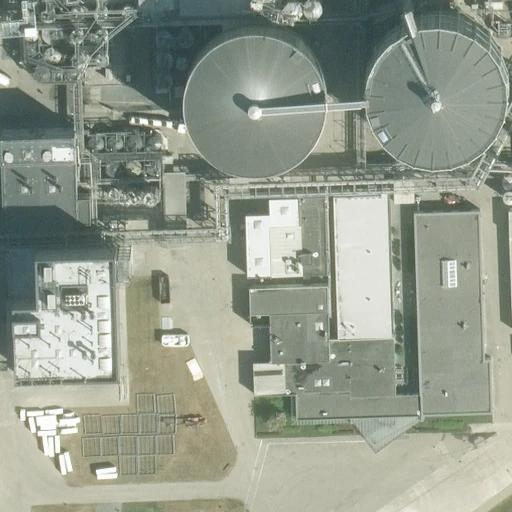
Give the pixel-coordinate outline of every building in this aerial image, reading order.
[(70,4),(70,8),(73,12),(77,13),(81,12),(84,8),(83,3),(80,0),(73,0),(72,1),(70,4)] [(95,5),(96,9),(98,12),(102,13),(106,12),(109,8),(109,3),(105,0),(99,0),(97,1),(95,5)] [(123,4),(123,8),(125,11),(130,12),(134,11),(137,7),(136,2),(133,0),(125,0),(123,4)] [(286,0),(285,2),(286,6),(289,10),(293,11),(297,9),(300,5),(298,0),(286,0)] [(307,0),(306,2),(307,6),(310,9),(314,10),(318,9),(321,4),(319,0),(307,0)] [(41,6),(41,10),(44,14),(48,15),(52,14),(55,10),(54,5),(50,1),(46,1),(43,3),(41,6)] [(486,130),(502,102),(504,83),(497,54),(484,36),(465,23),(442,17),(436,17),(408,24),(389,38),(374,62),(370,85),(372,99),(377,113),(391,132),(416,147),(439,151),(467,144),(486,130)] [(58,38),(61,33),(62,28),(60,23),(55,19),(49,18),(43,21),(40,26),(39,31),(42,37),(47,40),(52,40),(58,38)] [(70,28),(70,32),(73,36),(77,37),(81,36),(84,31),(83,26),(79,23),(75,23),(72,25),(70,28)] [(95,28),(96,32),(98,36),(102,37),(106,36),(109,32),(109,27),(105,23),(101,23),(97,25),(95,28)] [(158,32),(159,36),(162,39),(166,40),(170,39),(172,34),(172,29),(168,26),(164,26),(160,28),(158,32)] [(179,32),(180,36),(182,39),(186,40),(191,39),(193,34),(192,29),(188,26),(184,26),(181,28),(179,32)] [(310,148),(326,120),(328,100),(321,72),(307,54),(289,42),(266,36),(260,36),(233,42),(214,56),(198,80),(194,102),(196,117),(201,131),(214,150),(240,166),(263,169),(292,162),(310,148)] [(47,47),(47,50),(50,54),(54,55),(58,54),(61,50),(60,45),(56,41),(52,41),(49,43),(47,47)] [(70,51),(70,55),(73,58),(77,59),(81,58),(84,54),(84,49),(80,46),(76,45),(72,47),(70,51)] [(158,51),(158,55),(161,58),(165,59),(170,58),(172,53),(171,49),(167,45),(163,45),(160,47),(158,51)] [(96,51),(96,55),(98,58),(103,60),(107,58),(110,54),(109,49),(105,46),(101,46),(98,47),(96,51)] [(176,56),(176,60),(179,63),(183,64),(187,63),(190,58),(189,53),(185,50),(181,50),(177,52),(176,56)] [(34,67),(34,71),(36,74),(40,75),(45,74),(47,70),(47,65),(43,62),(39,61),(35,63),(34,67)] [(158,73),(159,77),(161,80),(166,81),(170,80),(172,75),(171,70),(167,67),(163,67),(160,69),(158,73)] [(128,134),(128,138),(131,141),(135,143),(139,141),(142,137),(141,132),(138,129),(134,128),(130,130),(128,134)] [(111,134),(111,138),(113,142),(117,143),(122,142),(124,138),(124,133),(120,130),(116,129),(113,131),(111,134)] [(150,134),(150,138),(152,141),(157,143),(161,142),(164,137),(163,132),(159,129),(155,129),(152,130),(150,134)] [(78,130),(7,133),(19,387),(117,382),(111,255),(84,256),(78,130)] [(92,135),(93,139),(95,143),(99,144),(103,143),(106,139),(106,134),(102,130),(98,130),(94,132),(92,135)] [(127,160),(128,164),(130,167),(134,168),(139,167),(141,163),(141,158),(137,155),(133,154),(129,156),(127,160)] [(108,160),(108,164),(110,167),(114,169),(119,168),(121,163),(121,158),(117,155),(113,155),(110,156),(108,160)] [(141,186),(141,190),(143,193),(147,194),(152,193),(154,189),(154,184),(150,181),(146,180),(143,182),(141,186)] [(110,187),(110,191),(113,195),(117,196),(121,195),(124,191),(123,186),(120,182),(116,182),(112,184),(110,187)] [(301,197),(301,204),(272,204),(272,220),(250,221),(251,320),(272,321),(272,367),(257,368),(259,401),(298,400),(298,425),(355,424),(375,452),(426,420),(494,417),(493,364),(486,364),(482,215),(416,217),(422,399),(397,400),(391,195),(301,197)]
